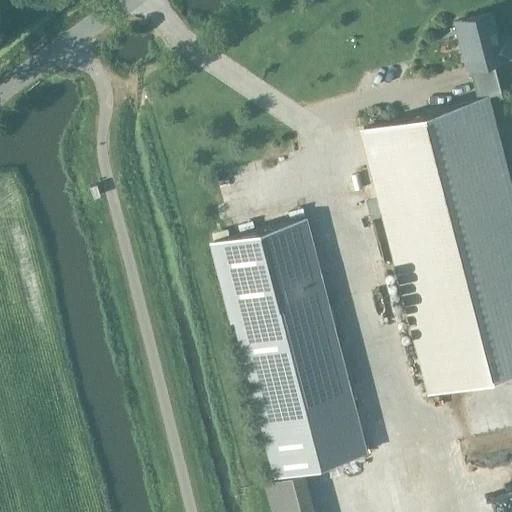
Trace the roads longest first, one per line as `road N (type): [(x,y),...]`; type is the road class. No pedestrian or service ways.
road 1 (unclassified): [(191,511),(109,189),(101,147),(105,85),(70,42)]
road 2 (track): [(511,405),(410,440),(318,142)]
